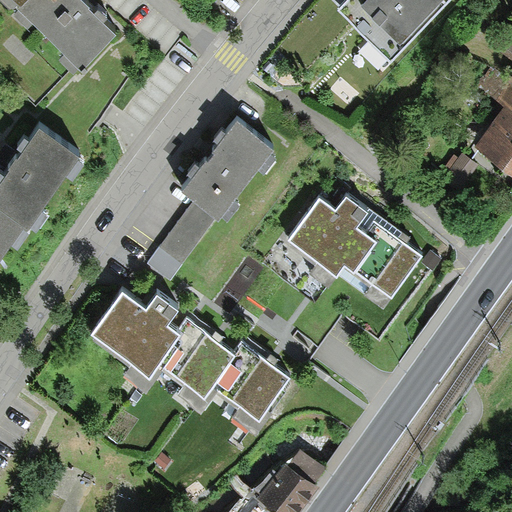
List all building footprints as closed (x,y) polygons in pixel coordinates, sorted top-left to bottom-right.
[(123,34),(86,0),(31,0),(21,10),(87,72),(123,34)] [(453,0),(343,0),(333,10),(384,65),(453,0)] [(511,40),(503,53),(511,59),(511,84),(470,144),(511,173),(511,40)] [(168,279),(216,216),(217,217),(269,148),(226,116),(174,185),(192,198),(144,261),(168,279)] [(81,157),(35,124),(0,172),(0,202),(32,225),(81,157)] [(459,153),(444,176),(456,184),(472,162),(459,153)] [(303,207),(265,257),(315,296),(331,276),(351,291),(357,284),(381,302),(419,254),(324,180),(303,207)] [(0,270),(31,226),(0,203),(0,270)] [(215,302),(229,313),(265,268),(251,257),(215,302)] [(150,381),(162,363),(183,378),(178,385),(204,403),(215,388),(237,404),(233,410),(256,427),(272,404),(267,401),(289,370),(243,337),(236,348),(188,314),(182,323),(167,312),(178,297),(157,282),(145,298),(123,282),(91,325),(130,354),(124,362),(150,381)] [(289,511),(310,483),(282,462),(255,499),(272,511),(289,511)]
